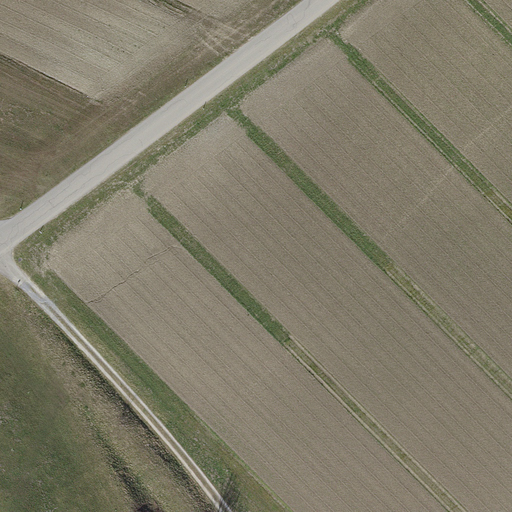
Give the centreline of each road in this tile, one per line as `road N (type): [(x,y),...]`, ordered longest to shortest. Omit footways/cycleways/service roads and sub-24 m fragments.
road 1 (unclassified): [(336,0),(0,242)]
road 2 (track): [(0,255),(223,511)]
